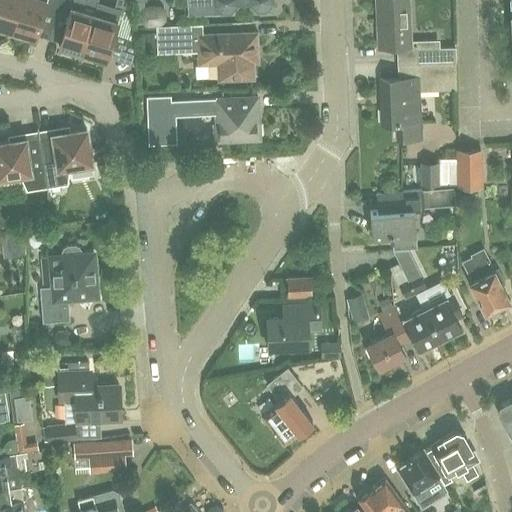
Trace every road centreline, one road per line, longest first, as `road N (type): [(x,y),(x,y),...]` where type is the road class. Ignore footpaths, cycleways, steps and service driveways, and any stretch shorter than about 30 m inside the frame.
road 1 (tertiary): [(466,376),(372,429),(279,511)]
road 2 (residential): [(183,391),(288,215)]
road 3 (residential): [(167,212),(161,223),(170,337),(183,391)]
road 4 (residential): [(320,171),(342,140),(335,0)]
road 5 (residential): [(347,333),(334,197),(320,171)]
road 6 (residential): [(268,511),(195,423),(183,391)]
road 7 (residential): [(288,215),(256,190),(216,183),(175,197),(167,212)]
road 8 (residential): [(95,101),(116,123),(139,182),(167,212)]
road 9 (residential): [(511,494),(466,376)]
